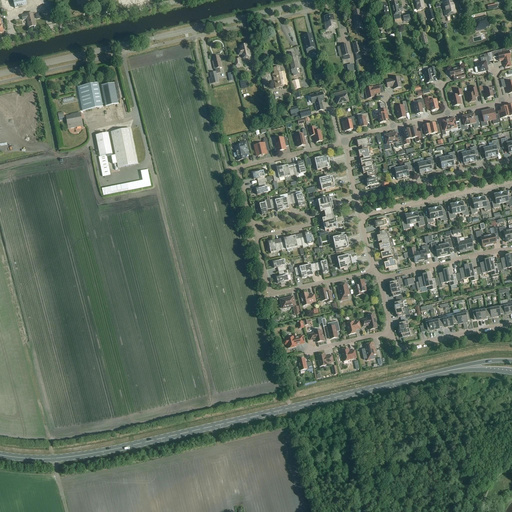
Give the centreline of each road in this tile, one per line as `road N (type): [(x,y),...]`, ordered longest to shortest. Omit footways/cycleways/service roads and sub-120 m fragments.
road 1 (primary): [(434,374),(103,451),(0,455)]
road 2 (residential): [(321,0),(0,74)]
road 3 (track): [(0,251),(66,511)]
road 4 (unclassified): [(183,0),(0,42)]
road 5 (residential): [(252,225),(238,168),(343,141)]
road 6 (residential): [(375,270),(271,294),(256,238)]
road 7 (residential): [(511,247),(379,278)]
road 8 (residential): [(391,332),(406,346),(511,323)]
road 9 (residential): [(256,238),(310,225),(309,218),(307,212),(252,225)]
